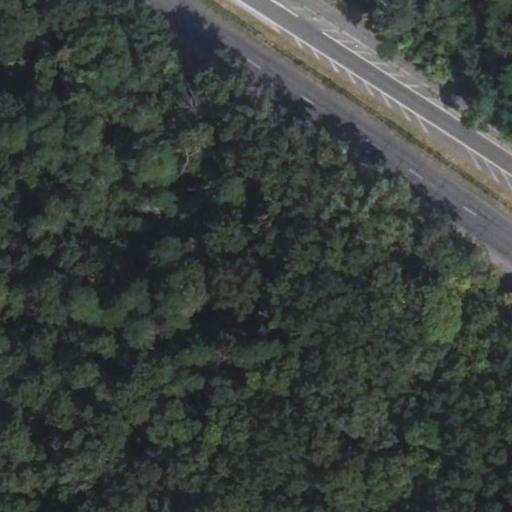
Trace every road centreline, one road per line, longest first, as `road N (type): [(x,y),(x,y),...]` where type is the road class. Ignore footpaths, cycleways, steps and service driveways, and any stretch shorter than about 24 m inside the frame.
road 1 (track): [(119,163),(176,185),(435,511)]
road 2 (primary): [(157,0),(511,241)]
road 3 (primary): [(511,165),(253,0)]
